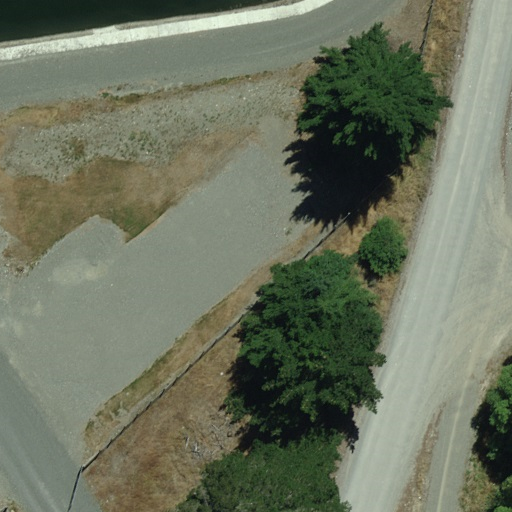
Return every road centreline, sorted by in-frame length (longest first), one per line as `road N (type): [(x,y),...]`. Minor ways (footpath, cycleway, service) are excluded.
road 1 (track): [(106,511),(355,0)]
road 2 (track): [(506,0),(448,261),(360,511)]
road 3 (track): [(68,511),(0,397)]
